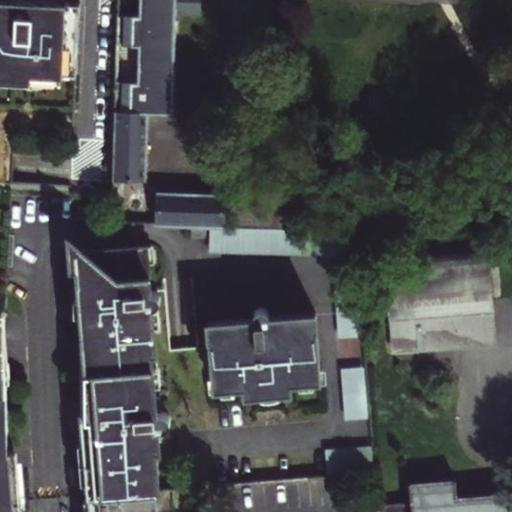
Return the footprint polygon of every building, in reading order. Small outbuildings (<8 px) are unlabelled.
[(0,0),(0,65),(15,66),(15,74),(33,74),(33,66),(79,66),(78,0),(0,0)] [(116,85),(114,178),(143,179),(145,113),(173,114),(174,15),(198,16),(199,0),(138,0),(139,16),(118,16),(117,48),(139,49),(139,85),(116,85)] [(190,224),(204,225),(207,225),(222,225),(223,195),(156,192),(155,223),(190,224)] [(282,198),(229,196),(228,223),(281,225),(282,198)] [(204,225),(190,224),(190,234),(204,235),(204,225)] [(222,225),(207,225),(206,251),(355,255),(353,230),(296,228),(222,225)] [(89,498),(154,492),(159,492),(156,451),(160,451),(158,431),(165,431),(166,430),(168,428),(169,427),(169,425),(170,423),(170,421),(169,420),(168,418),(166,416),(164,416),(157,416),(155,401),(151,401),(150,388),(156,387),(154,372),(153,373),(149,328),(157,328),(156,310),(158,309),(159,308),(160,307),(161,306),(161,304),(161,301),(160,299),(159,296),(157,295),(154,294),(146,295),(144,266),(150,266),(149,250),(143,250),(143,249),(78,253),(65,240),(67,271),(72,271),(74,300),(73,343),(79,343),(80,351),(73,352),(73,363),(73,368),(77,367),(78,378),(76,379),(77,393),(84,392),(86,420),(82,420),(84,446),(79,446),(79,454),(82,486),(88,485),(89,498)] [(486,248),(383,257),(388,319),(392,351),(492,342),(492,311),(486,248)] [(361,334),(357,284),(332,287),(336,336),(361,334)] [(251,318),(206,321),(211,381),(206,381),(207,395),(233,393),(233,387),(242,386),(243,395),(260,393),(260,398),(266,397),(270,396),(276,395),(281,394),(284,392),(286,391),(290,391),(289,382),(298,381),(299,386),(325,384),(323,371),(319,371),(314,312),(267,316),(267,314),(266,313),(266,311),(265,309),(263,308),(262,308),(260,307),(258,307),(256,308),(254,308),(253,310),(252,311),(251,312),(251,314),(251,315),(251,316),(251,318)] [(0,511),(13,510),(13,511),(20,511),(17,476),(15,448),(7,449),(1,374),(4,374),(4,367),(3,360),(0,360),(0,511)] [(368,415),(364,366),(339,369),(343,417),(368,415)] [(324,451),(326,477),(373,472),(370,447),(324,451)] [(410,511),(511,511),(511,495),(456,500),(455,483),(409,487),(410,504),(410,511)] [(155,511),(154,492),(89,498),(89,501),(86,501),(87,511),(155,511)]
